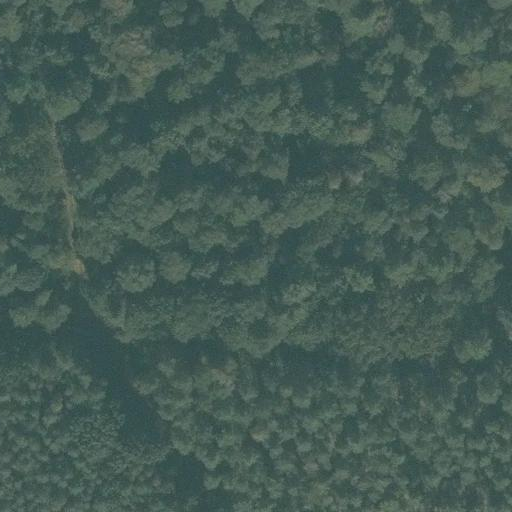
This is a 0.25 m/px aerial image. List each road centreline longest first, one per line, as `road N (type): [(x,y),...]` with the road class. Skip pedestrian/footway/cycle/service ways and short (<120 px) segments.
road 1 (track): [(511,353),(76,318)]
road 2 (track): [(76,318),(20,0)]
road 3 (track): [(76,318),(215,511)]
